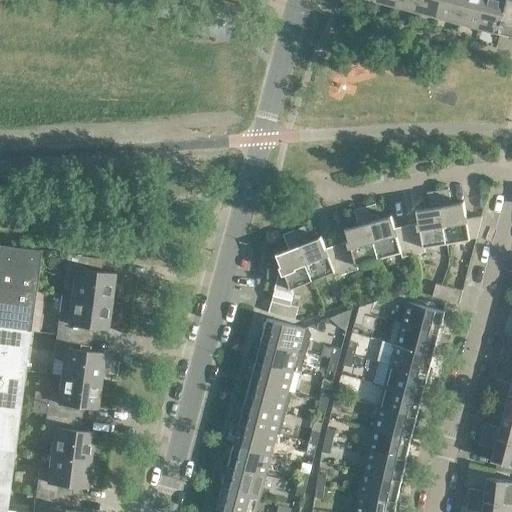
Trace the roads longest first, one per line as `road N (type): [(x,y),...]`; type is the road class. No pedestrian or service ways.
road 1 (tertiary): [(160,511),(295,0)]
road 2 (residential): [(433,511),(511,204)]
road 3 (residential): [(321,203),(511,170)]
